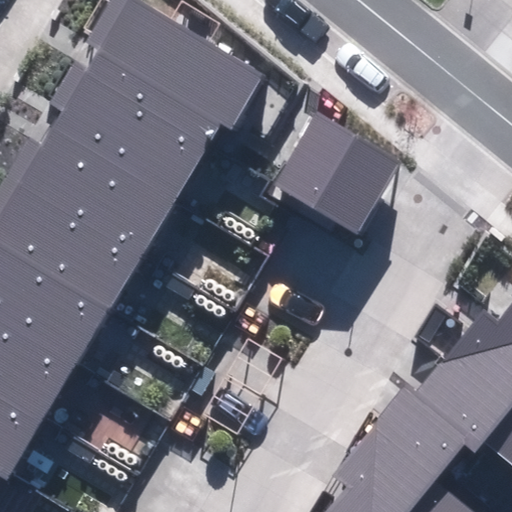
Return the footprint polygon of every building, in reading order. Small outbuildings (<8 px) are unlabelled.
[(0,475),(5,479),(222,126),(232,131),(264,78),(135,0),(112,0),(88,40),(101,48),(87,71),(74,63),(48,104),(62,113),(42,145),(29,137),(0,183),(0,475)] [(511,39),(511,0),(477,0),(470,71),(509,75),(511,39)] [(317,113),(274,186),(356,234),(400,161),(317,113)] [(511,303),(497,321),(482,309),(414,392),(405,384),(333,471),(351,485),(328,511),(472,511),(434,481),(464,444),(476,454),(486,442),(511,463),(511,303)] [(328,463),(287,460),(283,505),(323,509),(328,463)]
